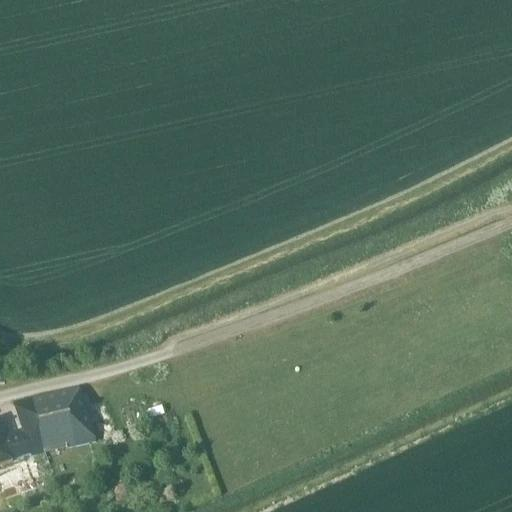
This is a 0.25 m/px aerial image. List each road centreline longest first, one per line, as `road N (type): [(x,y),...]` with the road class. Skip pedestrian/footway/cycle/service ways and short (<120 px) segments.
road 1 (track): [(170,353),(511,222)]
road 2 (unclassified): [(170,353),(0,399)]
